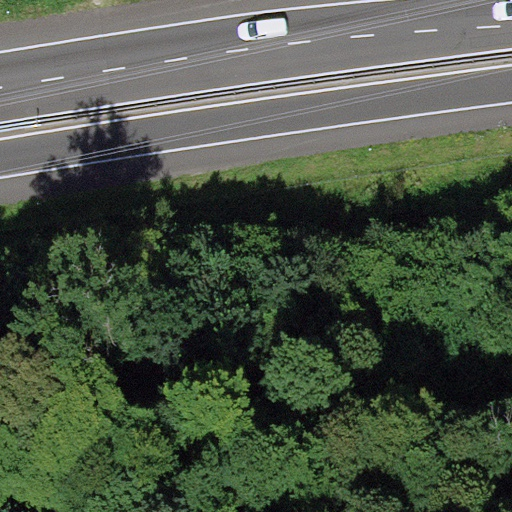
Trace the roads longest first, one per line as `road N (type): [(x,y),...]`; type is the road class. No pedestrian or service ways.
road 1 (motorway): [(0,162),(511,84)]
road 2 (motorway): [(511,20),(173,58),(0,87)]
road 3 (track): [(511,413),(414,428),(0,404)]
